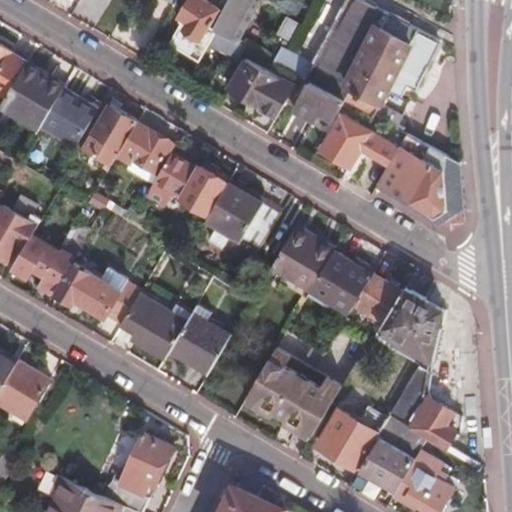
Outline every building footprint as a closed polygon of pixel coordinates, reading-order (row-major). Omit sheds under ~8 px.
[(210,27),(220,10),(203,0),(194,0),(183,18),(185,19),(180,24),(183,28),(171,48),(201,66),(212,49),(230,59),(232,56),(239,44),(217,31),(210,27)] [(263,0),(234,0),(217,31),(239,44),(263,0)] [(286,50),(277,66),(302,80),(312,85),(348,105),(377,120),(393,93),(406,99),(410,90),(419,95),(445,48),(358,0),(325,0),(346,13),(317,67),(286,50)] [(0,44),(0,75),(14,53),(0,44)] [(248,50),(239,44),(232,56),(241,61),(248,50)] [(262,110),(280,80),(250,61),(232,91),(262,110)] [(4,106),(44,130),(46,127),(66,93),(42,79),(45,73),(29,64),(4,106)] [(348,105),(312,85),(297,112),(316,124),(321,115),(336,124),(348,105)] [(67,91),(66,93),(46,127),(79,147),(101,111),(67,91)] [(85,151),(114,168),(121,155),(140,124),(112,108),(85,151)] [(355,169),(374,135),(346,118),(326,152),(355,169)] [(177,146),(140,124),(121,155),(135,164),(131,170),(154,183),(160,173),(177,146)] [(410,138),(380,192),(438,227),(466,213),(462,166),(410,138)] [(13,158),(2,152),(0,155),(0,167),(18,178),(22,171),(25,165),(24,165),(13,158)] [(157,185),(149,197),(166,208),(174,194),(186,202),(203,173),(175,155),(163,174),(157,185)] [(33,170),(25,165),(22,171),(30,176),(33,170)] [(229,183),(206,169),(203,173),(186,202),(210,216),(229,183)] [(154,183),(157,185),(163,174),(160,173),(154,183)] [(266,205),(232,185),(209,222),(244,242),(266,205)] [(98,194),(91,205),(105,212),(111,202),(98,194)] [(23,245),(28,247),(36,235),(45,220),(37,215),(42,206),(26,197),(18,210),(9,205),(0,219),(0,253),(13,262),(23,245)] [(57,293),(99,223),(86,215),(63,252),(36,235),(28,247),(16,269),(30,278),(36,269),(50,277),(44,286),(57,293)] [(261,258),(274,236),(257,226),(248,242),(254,246),(251,251),(261,258)] [(332,251),(298,231),(276,267),(276,268),(310,288),(332,251)] [(173,240),(162,233),(156,244),(167,251),(173,240)] [(287,244),(274,236),(261,258),(265,260),(256,275),(268,282),(276,268),(276,267),(274,266),(287,244)] [(377,277),(337,253),(313,292),(353,316),(363,300),(374,281),(377,277)] [(90,296),(86,303),(110,317),(125,291),(132,280),(109,266),(101,278),(79,264),(60,294),(76,304),(79,299),(83,292),(90,296)] [(374,281),(363,300),(392,317),(406,294),(389,283),(392,278),(380,271),(377,277),(374,281)] [(409,289),(392,278),(389,283),(406,294),(409,289)] [(255,303),(261,293),(247,285),(244,290),(242,289),(239,294),(254,302),(255,303)] [(409,289),(406,294),(392,317),(378,340),(422,366),(434,373),(436,375),(447,310),(444,310),(443,307),(411,287),(409,289)] [(83,292),(79,299),(86,303),(90,296),(83,292)] [(174,351),(195,316),(183,309),(177,318),(141,297),(121,330),(139,340),(138,343),(168,361),(174,351)] [(196,314),(209,321),(213,314),(201,307),(196,314)] [(255,320),(264,325),(272,330),(279,335),(285,326),(260,311),(255,320)] [(195,316),(174,351),(212,374),(234,336),(209,321),(196,314),(195,316)] [(349,323),(333,349),(346,357),(357,339),(369,346),(374,338),(349,323)] [(269,335),(272,330),(264,325),(261,330),(269,335)] [(306,361),(281,346),(250,398),(265,406),(268,402),(281,409),(278,414),(291,421),(293,416),(304,423),(328,383),(315,375),(316,373),(303,366),(306,361)] [(0,397),(19,365),(0,354),(0,397)] [(21,362),(19,365),(0,397),(0,404),(29,423),(54,382),(21,362)] [(422,366),(391,417),(429,441),(431,437),(449,448),(462,424),(460,415),(455,413),(433,399),(434,373),(422,366)] [(433,399),(455,413),(467,392),(436,375),(434,373),(433,399)] [(342,391),(328,383),(304,423),(301,428),(315,436),(342,391)] [(361,469),(381,435),(342,411),(322,446),(361,469)] [(391,417),(381,435),(361,469),(350,486),(368,496),(377,502),(387,485),(398,491),(423,451),(429,441),(391,417)] [(149,503),(175,448),(147,434),(120,489),(149,503)] [(10,450),(0,466),(0,474),(8,479),(19,460),(21,456),(10,450)] [(452,468),(423,451),(398,491),(432,511),(440,511),(456,487),(445,481),(452,468)] [(0,492),(8,479),(0,474),(0,492)] [(115,511),(120,503),(75,484),(66,503),(57,499),(50,511),(115,511)] [(388,508),(398,491),(387,485),(377,502),(388,508)] [(288,511),(290,510),(238,486),(226,511),(288,511)]
